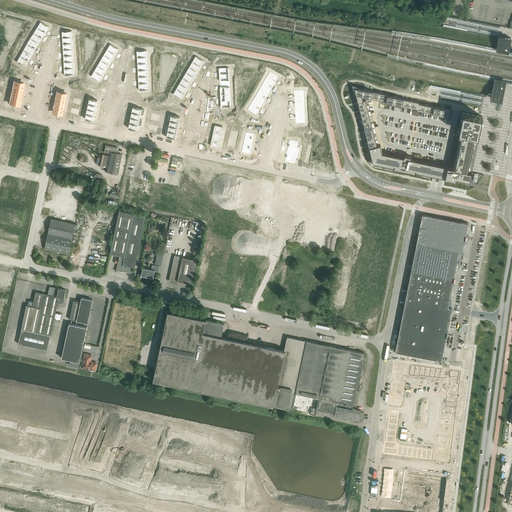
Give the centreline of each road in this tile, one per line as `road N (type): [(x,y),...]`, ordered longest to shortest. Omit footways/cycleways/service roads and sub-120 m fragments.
road 1 (tertiary): [(344,141),(328,88),(293,56),(48,0)]
road 2 (unclassified): [(249,313),(25,264)]
road 3 (secondary): [(499,317),(474,511)]
road 4 (secondary): [(480,511),(505,318)]
road 5 (unclassified): [(385,343),(415,206),(429,196)]
road 6 (residential): [(249,313),(285,221),(265,184),(266,168)]
road 7 (unclassified): [(385,343),(249,313)]
road 8 (residential): [(468,348),(452,471)]
road 9 (unknown): [(338,116),(350,108),(349,83),(427,101)]
